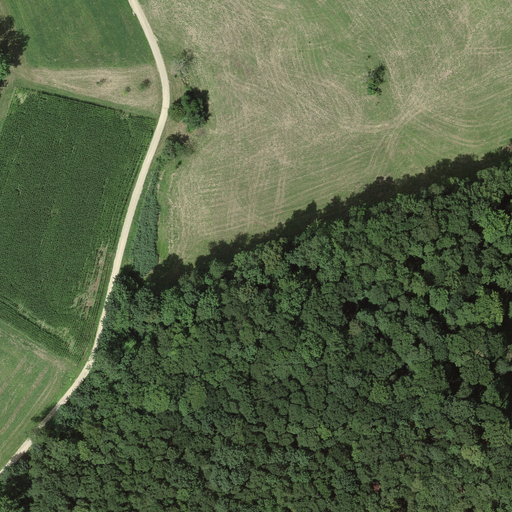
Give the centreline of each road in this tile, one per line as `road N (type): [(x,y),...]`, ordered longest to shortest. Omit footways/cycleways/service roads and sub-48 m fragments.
road 1 (track): [(130,0),(164,87),(161,119),(88,363),(0,475)]
road 2 (track): [(511,210),(328,325)]
